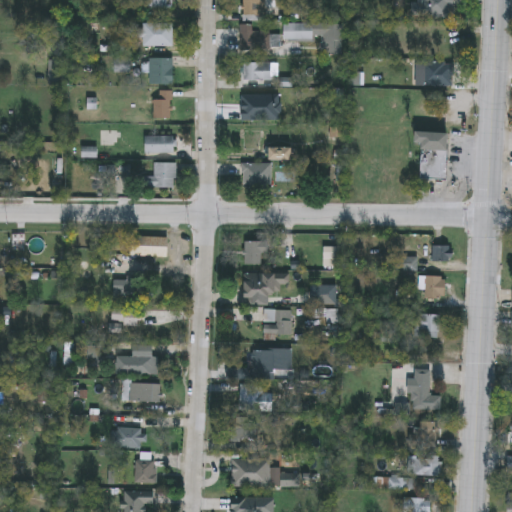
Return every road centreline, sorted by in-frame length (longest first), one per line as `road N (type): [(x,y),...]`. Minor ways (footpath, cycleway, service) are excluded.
road 1 (primary): [(472,511),(498,0)]
road 2 (residential): [(191,511),(206,213),(206,0)]
road 3 (residential): [(0,213),(511,214)]
